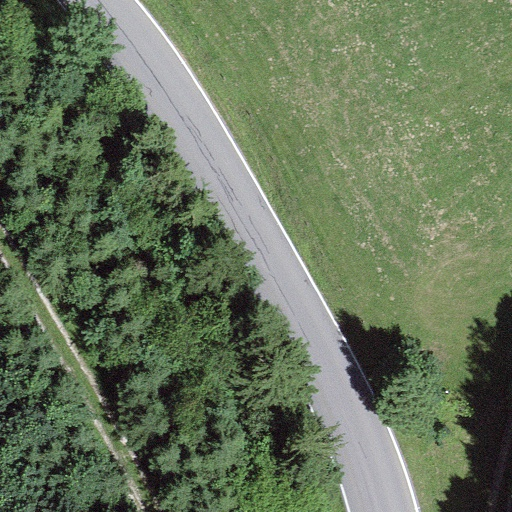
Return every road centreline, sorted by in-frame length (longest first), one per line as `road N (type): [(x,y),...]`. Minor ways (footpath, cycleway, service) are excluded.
road 1 (tertiary): [(384,511),(352,409),(258,231),(187,113),(91,0)]
road 2 (track): [(151,511),(0,227)]
